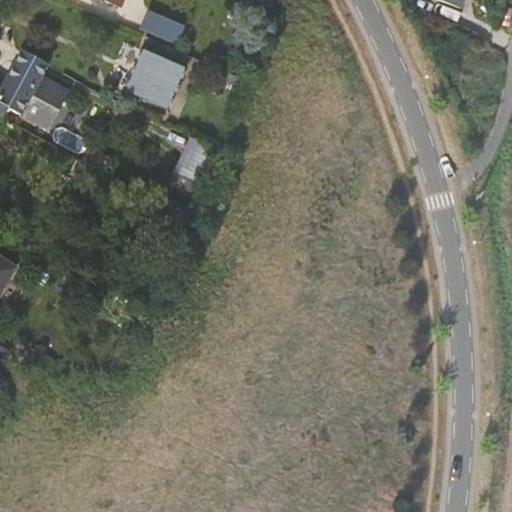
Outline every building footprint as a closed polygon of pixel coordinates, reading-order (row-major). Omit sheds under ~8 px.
[(465,0),(439,0),(462,8),(465,0)] [(142,31),(163,40),(164,38),(175,43),(177,40),(181,41),(182,37),(167,30),(168,28),(147,20),(142,31)] [(125,89),(164,107),(183,65),(144,47),(125,89)] [(0,117),(3,119),(9,108),(40,124),(59,90),(43,80),(42,82),(13,66),(5,82),(0,79),(0,117)] [(179,168),(199,175),(210,143),(189,136),(179,168)] [(0,285),(12,266),(0,258),(0,285)]
